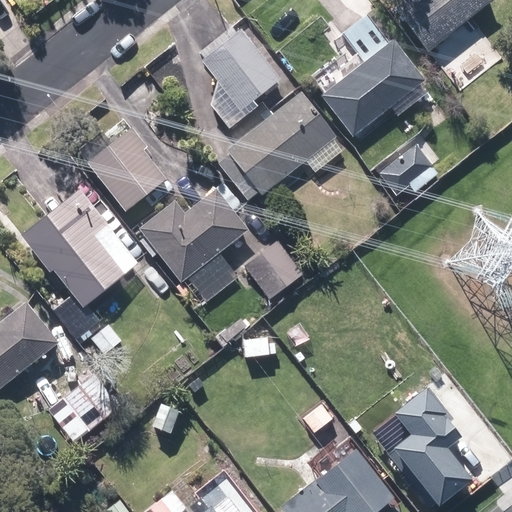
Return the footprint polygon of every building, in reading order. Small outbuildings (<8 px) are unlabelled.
[(406,0),(393,11),(426,52),(491,0),(406,0)] [(277,79),(237,32),(200,63),(240,110),(277,79)] [(320,96),(352,136),(422,82),(391,42),(320,96)] [(256,192),(260,196),(332,138),(297,95),(225,153),(228,157),(219,164),(247,199),(256,192)] [(126,131),(85,165),(124,211),(161,180),(138,152),(141,150),(126,131)] [(413,191),(436,173),(415,146),(388,166),(385,161),(374,170),(393,195),(408,183),(413,191)] [(139,231),(180,283),(246,231),(213,190),(182,215),(173,204),(139,231)] [(136,264),(75,192),(19,238),(48,272),(50,270),(82,308),(136,264)] [(277,242),(246,266),(271,298),(302,274),(277,242)] [(0,321),(0,388),(55,345),(23,303),(0,321)] [(92,375),(49,412),(76,443),(119,406),(92,375)] [(412,436),(390,453),(435,511),(473,481),(448,449),(465,436),(426,388),(394,413),(412,436)] [(332,419),(319,405),(299,422),(312,436),(332,419)] [(278,508),(280,511),(371,511),(388,499),(349,451),(278,508)] [(169,511),(158,499),(143,511),(169,511)]
